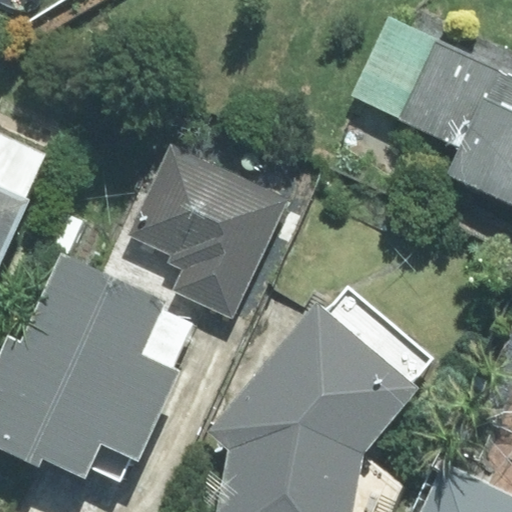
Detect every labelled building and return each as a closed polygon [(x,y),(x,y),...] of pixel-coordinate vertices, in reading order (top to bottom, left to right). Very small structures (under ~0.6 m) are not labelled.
[(477,142),(466,166),(511,185),(511,61),(449,35),(414,114),(477,142)] [(0,301),(73,146),(10,117),(0,137),(0,301)] [(304,198),(183,142),(140,235),(181,254),(178,261),(193,269),(185,287),(249,316),(304,198)] [(19,391),(0,431),(0,434),(67,465),(72,453),(140,484),(153,455),(161,459),(203,369),(195,365),(217,319),(190,306),(193,299),(84,249),(43,338),(30,332),(5,385),(19,391)] [(377,511),(388,451),(443,386),(339,299),(230,428),(251,445),(239,511),(377,511)] [(511,511),(511,476),(460,452),(432,511),(511,511)]
